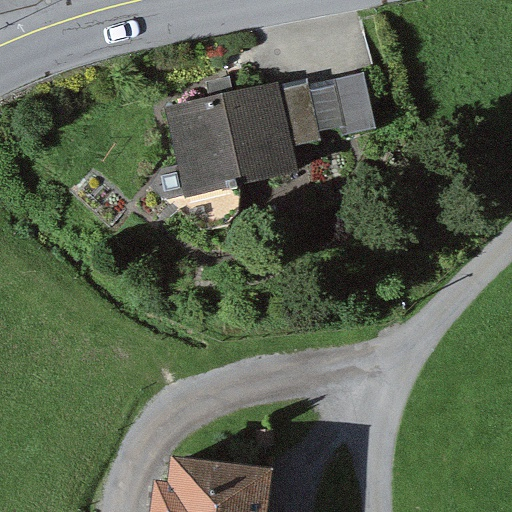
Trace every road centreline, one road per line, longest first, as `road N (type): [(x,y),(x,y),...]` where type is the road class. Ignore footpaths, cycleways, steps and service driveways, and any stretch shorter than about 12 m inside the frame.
road 1 (residential): [(511,246),(384,378),(370,457),(378,511)]
road 2 (tertiary): [(278,0),(31,56)]
